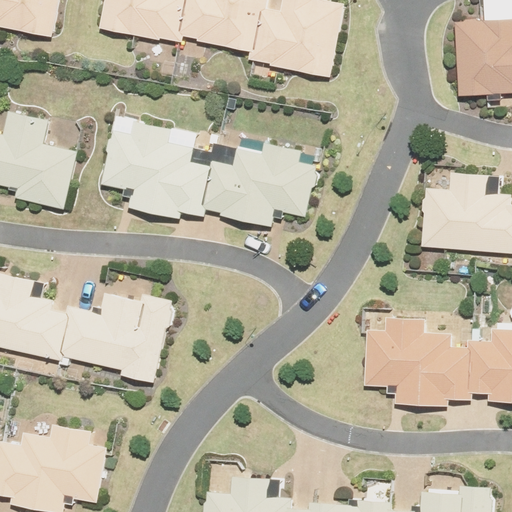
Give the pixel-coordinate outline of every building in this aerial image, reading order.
[(0,0),(0,21),(57,33),(63,0),(0,0)] [(108,0),(102,28),(190,46),(192,38),(256,52),(254,59),(333,76),(348,6),(322,0),(289,0),(288,11),(276,8),(278,0),(108,0)] [(465,23),(467,99),(492,99),(511,97),(511,21),(489,22),(465,23)] [(0,179),(28,187),(25,196),(68,206),(81,154),(50,147),(57,121),(15,110),(9,132),(0,130),(0,179)] [(140,138),(119,134),(111,187),(141,192),(138,210),(188,218),(189,212),(212,216),(213,209),(232,212),(230,219),(282,228),(285,212),(317,218),(326,163),(309,160),(311,146),(273,140),(271,153),(244,148),(242,160),(219,156),(218,163),(202,160),(204,148),(175,143),(177,129),(142,123),(140,138)] [(435,187),(429,242),(511,251),(511,201),(511,202),(511,194),(492,192),(493,180),(459,176),(458,189),(435,187)] [(0,287),(0,345),(71,363),(72,356),(129,370),(127,378),(166,388),(188,296),(146,286),(143,298),(110,291),(105,315),(73,307),(72,313),(54,308),(56,301),(37,296),(40,284),(7,276),(4,289),(0,287)] [(397,331),(377,329),(376,339),(372,382),(393,384),(403,385),(401,403),(451,408),(451,402),(475,404),(476,397),(494,399),(493,406),(511,408),(511,335),(502,334),(501,346),(477,344),(477,351),(461,349),(462,337),(432,334),(434,320),(398,317),(397,331)] [(0,500),(1,501),(2,494),(20,497),(19,504),(65,511),(70,511),(73,497),(106,502),(115,448),(97,445),(100,431),(61,425),(59,437),(32,433),(30,445),(7,441),(6,448),(0,446),(0,500)] [(218,495),(217,511),(497,511),(500,494),(484,492),(483,500),(445,496),(442,511),(410,511),(375,508),(372,511),(316,511),(310,507),(295,506),(296,483),(244,480),(243,497),(218,495)]
